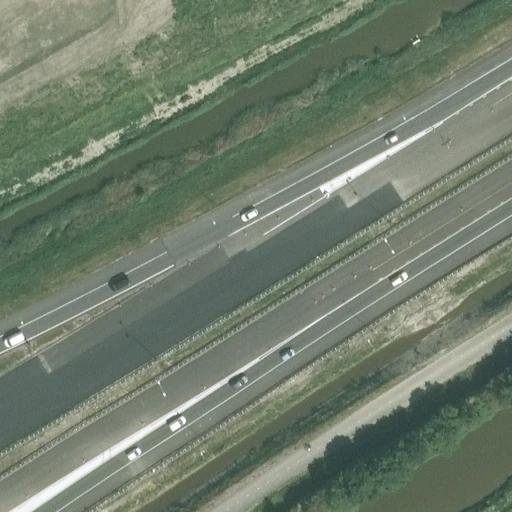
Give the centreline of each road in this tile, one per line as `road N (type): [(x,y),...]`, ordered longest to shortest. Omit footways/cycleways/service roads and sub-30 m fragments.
road 1 (motorway): [(511,101),(0,419)]
road 2 (motorway): [(511,99),(317,179),(0,344)]
road 3 (motorway): [(0,506),(319,318)]
road 4 (motorway): [(46,511),(319,318)]
road 5 (motorway): [(319,318),(511,194)]
